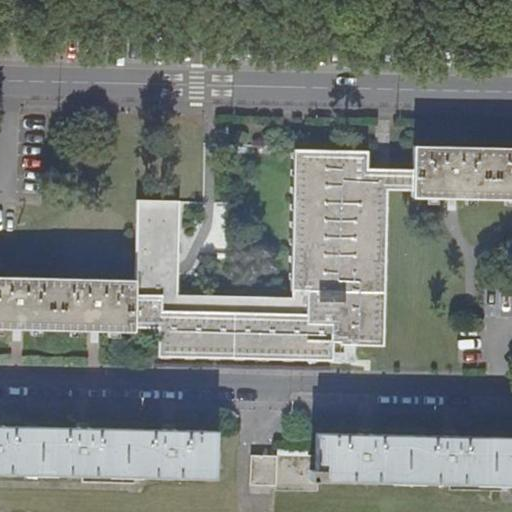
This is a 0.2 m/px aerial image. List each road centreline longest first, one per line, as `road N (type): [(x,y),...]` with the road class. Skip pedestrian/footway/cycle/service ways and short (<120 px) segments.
road 1 (residential): [(511,99),(0,81)]
road 2 (residential): [(0,374),(511,376)]
